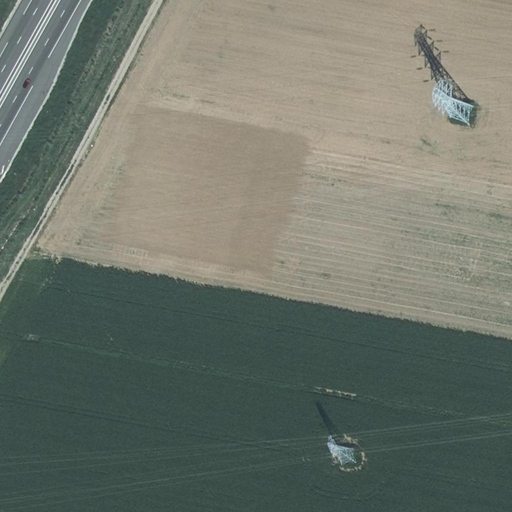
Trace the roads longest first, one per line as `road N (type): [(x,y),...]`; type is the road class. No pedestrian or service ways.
road 1 (track): [(160,0),(0,294)]
road 2 (motorway): [(0,110),(61,0)]
